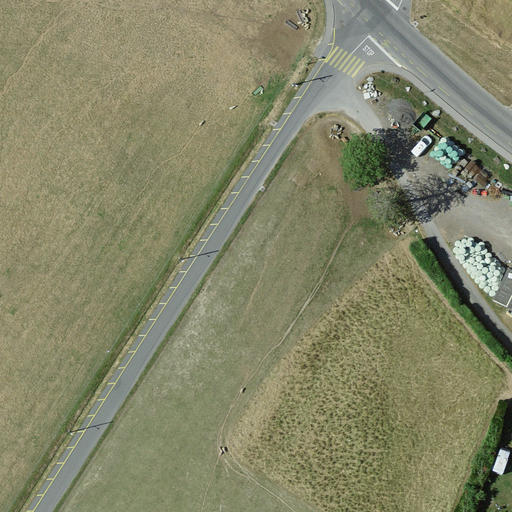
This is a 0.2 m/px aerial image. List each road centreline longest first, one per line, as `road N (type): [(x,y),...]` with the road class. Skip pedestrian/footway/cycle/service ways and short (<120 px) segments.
road 1 (unclassified): [(382,21),(277,144),(41,511)]
road 2 (tertiary): [(511,132),(382,21)]
